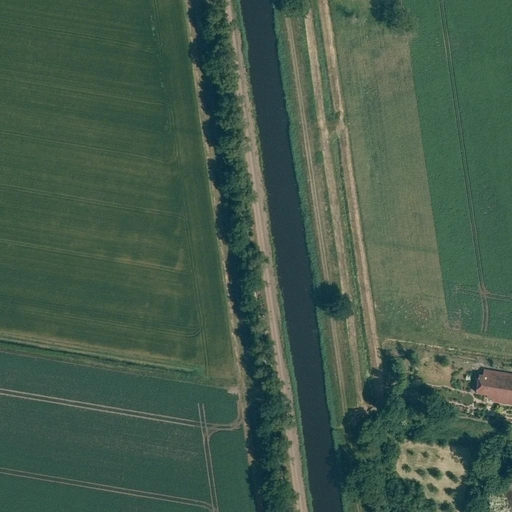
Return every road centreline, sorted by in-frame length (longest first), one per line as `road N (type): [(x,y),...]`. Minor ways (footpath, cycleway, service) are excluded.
road 1 (track): [(359,511),(286,0)]
road 2 (track): [(233,0),(304,511)]
